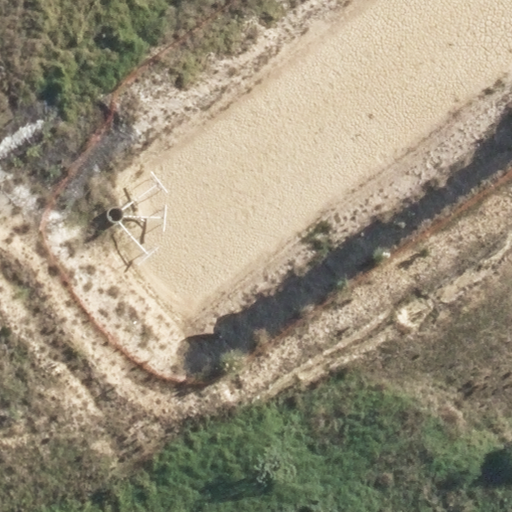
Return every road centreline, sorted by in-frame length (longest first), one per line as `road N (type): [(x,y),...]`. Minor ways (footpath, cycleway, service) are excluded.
road 1 (secondary): [(511,56),(233,258),(0,411)]
road 2 (secondary): [(0,296),(429,0)]
